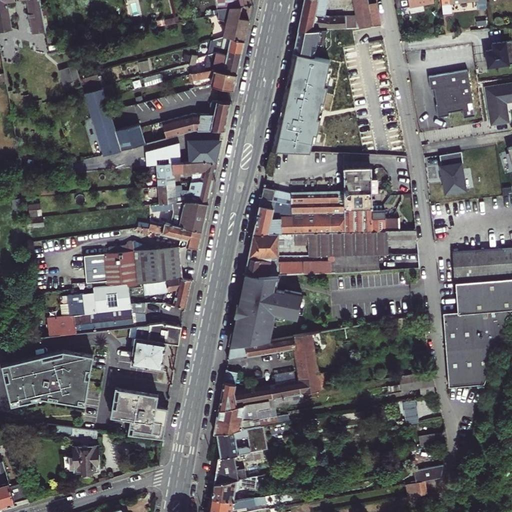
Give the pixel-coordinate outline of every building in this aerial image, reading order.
[(0,0),(0,30),(12,29),(8,1),(9,1),(8,0),(0,0)] [(28,0),(34,33),(46,31),(40,0),(28,0)] [(215,0),(217,9),(240,7),(243,7),(245,6),(244,0),(215,0)] [(328,29),(351,28),(381,26),(377,2),(368,3),(367,0),(353,0),(356,15),(326,16),(328,0),(304,0),(302,13),(298,31),(328,29)] [(217,9),(218,15),(217,19),(227,21),(223,37),(244,41),(246,30),(249,19),(242,18),(240,17),(237,18),(240,7),(217,9)] [(328,29),(298,31),(297,36),(296,41),(316,45),(316,44),(326,45),(328,29)] [(217,52),(240,57),(242,49),(244,41),(223,37),(210,40),(207,54),(212,53),(217,52)] [(294,46),(293,52),(314,57),(316,45),(296,41),(294,46)] [(511,63),(511,41),(493,42),(494,49),(487,50),(489,66),(511,63)] [(325,49),(326,45),(316,44),(316,45),(314,57),(316,57),(318,48),(325,49)] [(214,59),(212,69),(215,68),(237,74),(239,66),(240,57),(217,52),(212,53),(211,58),(214,59)] [(282,103),(298,103),(298,113),(292,114),(280,111),(272,150),(310,151),(310,149),(308,149),(309,142),(315,143),(320,118),(317,117),(319,109),(321,101),(324,102),(329,77),(326,76),(330,60),(316,57),(314,57),(293,52),(282,103)] [(142,73),(149,69),(145,60),(138,64),(142,73)] [(215,68),(212,69),(191,73),(193,81),(212,77),(211,84),(213,85),(233,90),(234,86),(235,82),(237,74),(215,68)] [(463,118),(474,116),(468,70),(429,75),(430,88),(434,88),(437,116),(448,115),(448,112),(462,110),(463,118)] [(511,101),(511,83),(486,87),(491,124),(509,121),(506,103),(511,101)] [(109,110),(106,99),(102,88),(85,93),(86,98),(88,103),(91,115),(93,122),(111,116),(109,110)] [(198,113),(191,89),(109,110),(111,116),(121,149),(197,130),(224,130),(227,116),(230,102),(214,101),(211,103),(210,108),(214,108),(214,113),(198,113)] [(282,103),(280,111),(292,114),(298,113),(298,103),(282,103)] [(111,116),(93,122),(95,125),(103,154),(121,149),(111,116)] [(194,150),(196,161),(206,160),(217,163),(218,158),(220,149),(222,140),(209,138),(197,139),(189,141),(190,151),(194,150)] [(180,152),(181,153),(182,163),(196,161),(194,150),(190,151),(180,152)] [(165,156),(166,164),(182,163),(181,153),(165,156)] [(343,153),(343,166),(370,165),(369,155),(351,154),(343,153)] [(154,165),(145,166),(146,171),(156,170),(158,184),(175,183),(175,181),(180,181),(180,174),(192,173),(202,173),(214,176),(215,169),(217,163),(206,160),(196,161),(182,163),(166,164),(154,165)] [(464,190),(461,162),(441,166),(445,194),(464,190)] [(292,233),(294,233),(399,230),(398,217),(386,216),(386,209),(383,210),(372,210),(372,204),(372,191),(377,191),(377,177),(372,177),(371,165),(370,165),(343,166),(344,189),(292,191),(292,192),(283,191),(275,189),(273,200),(292,204),(292,233)] [(192,173),(192,181),(201,181),(202,173),(192,173)] [(214,176),(202,173),(201,181),(212,183),(214,176)] [(175,185),(175,183),(158,184),(158,188),(155,189),(156,194),(159,194),(159,197),(140,199),(141,206),(148,205),(151,205),(186,201),(208,203),(210,193),(212,183),(201,181),(192,181),(190,181),(189,189),(182,190),(181,184),(175,185)] [(273,200),(275,189),(264,187),(261,198),(273,200)] [(292,204),(273,200),(261,198),(257,216),(253,234),(292,233),(292,204)] [(171,224),(202,231),(204,219),(207,206),(208,203),(186,201),(151,205),(152,210),(162,209),(162,210),(173,208),(173,213),(171,224)] [(41,216),(41,203),(29,204),(29,216),(41,216)] [(25,219),(26,228),(44,226),(43,216),(25,219)] [(202,231),(171,224),(165,222),(164,226),(150,222),(149,227),(143,227),(142,231),(141,232),(148,234),(149,230),(184,238),(183,245),(185,245),(198,247),(200,239),(202,231)] [(308,256),(334,255),(379,254),(388,254),(388,243),(413,243),(413,241),(417,241),(416,230),(401,230),(399,230),(294,233),(294,239),(294,243),(308,243),(308,256)] [(292,233),(253,234),(251,244),(249,255),(249,257),(278,256),(279,256),(279,247),(290,247),(290,243),(289,239),(294,239),(294,233),(292,233)] [(108,246),(109,252),(150,248),(149,238),(132,240),(124,244),(108,246)] [(150,248),(109,252),(104,253),(84,255),(88,287),(107,285),(128,283),(128,285),(138,284),(143,283),(180,276),(179,261),(177,246),(150,248)] [(511,246),(453,251),(455,280),(511,276),(511,246)] [(247,265),(245,273),(260,275),(275,275),(380,269),(379,254),(334,255),(334,261),(300,262),(300,260),(278,261),(278,256),(249,257),(247,265)] [(397,271),(366,272),(367,288),(398,287),(397,271)] [(232,335),(230,346),(267,340),(270,327),(272,327),(275,313),(297,318),(302,293),(284,289),(284,291),(276,289),(272,288),(275,275),(260,275),(245,273),(239,304),(240,304),(238,316),(236,316),(232,335)] [(180,276),(143,283),(145,293),(176,289),(173,304),(186,307),(187,301),(188,296),(192,279),(180,276)] [(443,313),(446,345),(501,335),(502,331),(511,312),(511,276),(455,280),(458,311),(443,313)] [(88,287),(74,289),(74,294),(84,294),(86,308),(94,307),(95,313),(132,310),(132,312),(143,313),(144,308),(144,303),(130,302),(128,285),(128,283),(107,285),(88,287)] [(86,308),(84,294),(74,294),(67,295),(68,303),(69,314),(62,315),(47,317),(49,335),(134,326),(133,319),(132,312),(132,310),(95,313),(94,307),(86,308)] [(60,304),(62,315),(69,314),(68,303),(60,304)] [(135,337),(131,363),(161,368),(166,342),(178,345),(182,326),(161,322),(149,324),(147,339),(135,337)] [(147,339),(149,324),(135,325),(135,337),(147,339)] [(229,352),(228,359),(290,349),(291,358),(296,357),(300,380),(234,392),(237,405),(303,393),(309,392),(320,390),(318,374),(311,332),(267,340),(230,346),(229,352)] [(446,345),(449,387),(484,384),(501,335),(446,345)] [(1,364),(11,405),(33,400),(32,397),(40,395),(40,398),(43,397),(48,398),(49,395),(57,397),(56,400),(78,403),(79,399),(86,400),(89,378),(85,377),(86,369),(90,370),(93,355),(63,350),(62,354),(43,359),(42,355),(1,364)] [(430,359),(428,350),(416,351),(417,361),(430,359)] [(238,372),(226,369),(222,389),(219,408),(237,405),(234,392),(238,372)] [(387,393),(420,388),(434,385),(432,370),(399,376),(400,383),(386,386),(387,393)] [(326,372),(318,374),(320,390),(329,388),(326,372)] [(421,397),(435,395),(434,385),(420,388),(421,397)] [(110,416),(130,419),(129,426),(133,427),(132,434),(163,438),(168,408),(156,406),(158,394),(115,387),(110,416)] [(303,393),(237,405),(219,408),(218,412),(217,416),(217,421),(242,417),(242,420),(252,420),(277,415),(276,407),(304,401),(303,393)] [(403,401),(405,424),(418,422),(416,400),(403,401)] [(278,422),(289,420),(288,413),(277,415),(278,422)] [(242,417),(217,421),(215,427),(214,434),(217,433),(246,428),(263,425),(269,424),(278,422),(277,415),(252,420),(242,420),(242,417)] [(246,428),(247,436),(249,444),(261,442),(263,450),(267,449),(263,425),(246,428)] [(96,438),(97,430),(73,427),(72,433),(72,435),(96,438)] [(263,450),(261,442),(249,444),(250,447),(247,446),(238,448),(236,438),(247,436),(246,428),(217,433),(219,445),(221,458),(263,450)] [(420,436),(422,447),(436,444),(434,433),(420,436)] [(98,445),(73,446),(73,456),(70,456),(70,469),(74,469),(74,471),(80,471),(81,475),(82,476),(92,475),(93,473),(93,470),(99,469),(98,445)] [(263,450),(221,458),(218,458),(216,471),(214,483),(247,477),(245,468),(247,467),(245,461),(264,458),(263,450)] [(0,506),(28,498),(25,487),(23,482),(10,486),(2,461),(0,461),(0,506)] [(256,482),(267,483),(267,474),(257,475),(256,482)] [(247,477),(214,483),(212,497),(234,500),(235,490),(239,489),(239,485),(255,488),(256,482),(257,475),(247,477)] [(426,494),(424,481),(407,484),(409,497),(426,494)] [(234,500),(212,497),(210,511),(215,511),(231,511),(232,508),(267,503),(266,496),(256,496),(234,500)]
